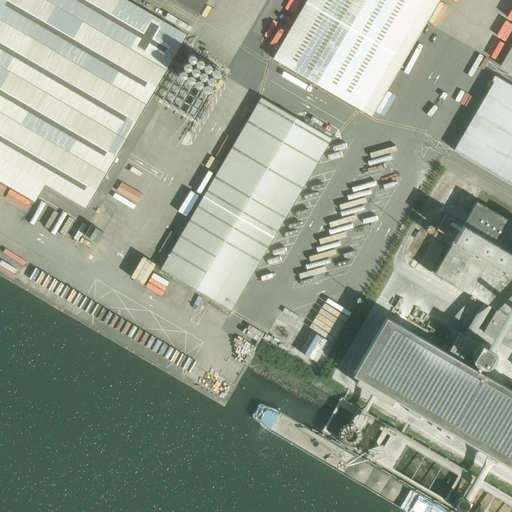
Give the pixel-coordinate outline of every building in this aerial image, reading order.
[(187,34),(127,0),(0,0),(0,181),(35,202),(45,185),(86,209),(187,34)] [(206,0),(170,0),(198,16),(206,0)] [(441,0),(306,0),(273,59),(374,117),(441,0)] [(511,50),(502,68),(511,74),(511,50)] [(511,83),(497,74),(450,154),(511,189),(511,83)] [(231,310),(331,139),(260,98),(160,269),(231,310)] [(511,222),(476,201),(463,224),(445,214),(433,235),(447,243),(445,246),(439,243),(425,268),(496,309),(489,321),(482,332),(511,349),(511,347),(511,222)] [(386,316),(353,373),(511,466),(511,390),(460,360),(465,352),(471,355),(471,354),(471,352),(472,351),(473,349),(473,348),(474,347),(476,346),(477,345),(478,344),(459,332),(448,352),(386,316)] [(426,332),(423,338),(444,346),(446,341),(426,332)] [(489,492),(511,504),(511,497),(492,486),(489,492)]
